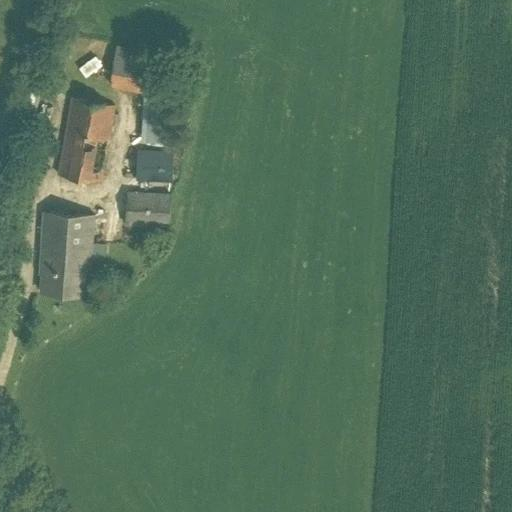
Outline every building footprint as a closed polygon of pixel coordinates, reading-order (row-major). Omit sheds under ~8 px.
[(117,45),(109,87),(149,94),(157,54),(117,45)] [(140,140),(167,142),(169,97),(143,95),(142,95),(140,140)] [(102,183),(116,106),(70,97),(57,174),(102,183)] [(172,181),(174,152),(137,150),(136,180),(172,181)] [(169,228),(171,193),(127,191),(125,225),(169,228)] [(90,272),(94,216),(43,213),(39,269),(41,269),(40,292),(86,295),(88,272),(90,272)]
